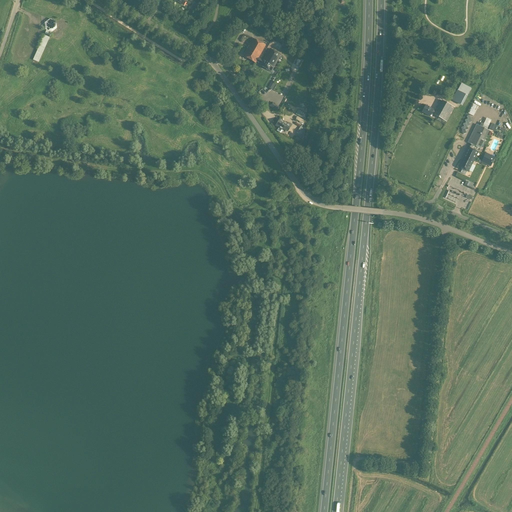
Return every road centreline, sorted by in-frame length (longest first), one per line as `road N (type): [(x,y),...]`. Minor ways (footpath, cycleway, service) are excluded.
road 1 (motorway): [(335,511),(374,147),(379,0)]
road 2 (motorway): [(369,0),(323,511)]
road 3 (unclassified): [(511,253),(423,219),(317,203),(211,61),(112,0)]
road 4 (track): [(349,511),(356,459),(419,457),(444,227)]
road 5 (unclassified): [(511,239),(390,185),(388,156)]
